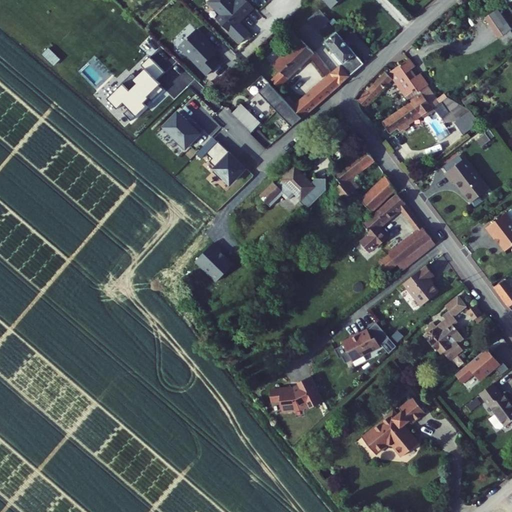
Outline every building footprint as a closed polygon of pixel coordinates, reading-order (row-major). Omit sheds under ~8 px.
[(248,0),(236,0),(236,1),(235,0),(209,0),(209,1),(223,14),(218,19),(230,32),(241,42),(251,31),(241,21),(255,7),(248,0)] [(329,13),(320,2),(308,12),(318,23),(329,13)] [(485,14),(501,44),(511,37),(511,30),(499,7),(485,14)] [(218,52),(197,30),(180,46),(208,75),(219,64),(212,57),(218,52)] [(342,64),(352,75),(365,63),(336,30),(325,40),(342,60),(340,62),(342,64)] [(296,124),(344,81),(334,71),(296,105),(279,88),(317,52),(303,38),(274,65),(282,74),(263,92),(296,124)] [(419,53),(411,58),(419,71),(427,66),(419,53)] [(136,78),(132,74),(108,98),(118,109),(124,103),(129,109),(125,113),(133,121),(149,105),(146,103),(149,99),(153,103),(167,90),(157,80),(166,73),(150,57),(142,65),(145,68),(136,78)] [(400,78),(402,82),(419,71),(411,58),(394,70),(395,72),(373,95),(379,100),(400,78)] [(334,71),(344,81),(352,75),(342,64),(334,71)] [(402,82),(413,100),(437,85),(431,74),(422,78),(419,71),(402,82)] [(416,120),(418,123),(437,109),(447,102),(443,98),(435,88),(426,94),(427,96),(398,117),(405,127),(416,120)] [(454,96),(451,92),(443,98),(447,102),(454,96)] [(447,102),(437,109),(447,124),(462,118),(477,106),(454,96),(447,102)] [(231,113),(251,132),(261,122),(241,102),(231,113)] [(194,125),(179,110),(163,126),(186,148),(202,132),(201,131),(203,129),(196,122),(194,125)] [(210,161),(215,165),(229,151),(219,141),(208,152),(213,157),(210,161)] [(348,157),(353,163),(364,153),(359,148),(348,157)] [(247,168),(230,151),(229,151),(215,165),(214,167),(231,184),(247,168)] [(335,182),(347,201),(359,193),(353,184),(378,164),(369,152),(335,182)] [(463,178),(479,200),(488,193),(486,190),(495,183),(473,156),(453,171),(459,180),(463,178)] [(296,189),(304,197),(316,185),(313,182),(296,166),(284,178),(296,189)] [(296,189),(284,178),(278,185),(274,181),(260,196),(271,206),(285,193),(289,197),(296,189)] [(317,178),(313,182),(316,185),(304,197),(301,200),(308,208),(327,189),(327,178),(317,178)] [(365,201),(373,212),(396,189),(388,178),(365,201)] [(486,190),(488,193),(497,186),(495,183),(486,190)] [(374,238),(384,250),(391,243),(383,234),(406,212),(412,219),(415,215),(401,197),(367,229),(374,238)] [(511,213),(507,206),(487,220),(495,232),(496,231),(505,244),(511,239),(511,213)] [(392,261),(400,270),(435,241),(420,224),(415,228),(419,232),(417,234),(420,238),(392,261)] [(384,250),(374,238),(364,248),(365,249),(365,250),(365,251),(371,256),(371,257),(372,257),(372,256),(373,257),(382,249),(383,251),(384,250)] [(213,244),(196,261),(218,281),(234,264),(213,244)] [(400,270),(392,261),(383,268),(383,269),(390,278),(400,270)] [(435,273),(427,264),(404,282),(423,304),(440,290),(430,277),(435,273)] [(496,286),(502,295),(511,288),(511,287),(506,279),(496,286)] [(511,288),(502,295),(509,305),(511,303),(511,288)] [(426,327),(451,357),(464,346),(459,340),(465,334),(453,320),(457,317),(454,313),(467,303),(456,291),(443,302),(447,307),(443,311),(445,314),(436,322),(434,320),(426,327)] [(468,310),(475,319),(482,313),(475,304),(468,310)] [(423,324),(426,327),(434,320),(432,317),(423,324)] [(390,338),(378,322),(369,329),(361,333),(361,332),(350,337),(351,338),(344,341),(345,344),(353,360),(366,352),(366,353),(376,349),(375,348),(380,345),(383,344),(390,338)] [(397,346),(390,338),(383,344),(390,353),(397,346)] [(353,360),(345,344),(336,349),(341,358),(344,357),(347,363),(353,360)] [(324,402),(312,376),(299,382),(300,385),(294,388),(292,388),(292,387),(280,388),(280,389),(271,390),(272,402),(281,401),(282,410),(294,409),(294,410),(303,409),(303,408),(304,408),(310,405),(311,408),(324,402)] [(508,404),(511,409),(511,384),(511,383),(497,393),(507,405),(508,404)] [(401,450),(410,462),(427,447),(411,429),(417,425),(420,427),(434,416),(421,401),(407,412),(410,416),(407,419),(404,421),(399,416),(392,423),(392,424),(369,443),(383,459),(395,450),(401,450)] [(495,414),(490,418),(497,428),(503,423),(495,414)]
